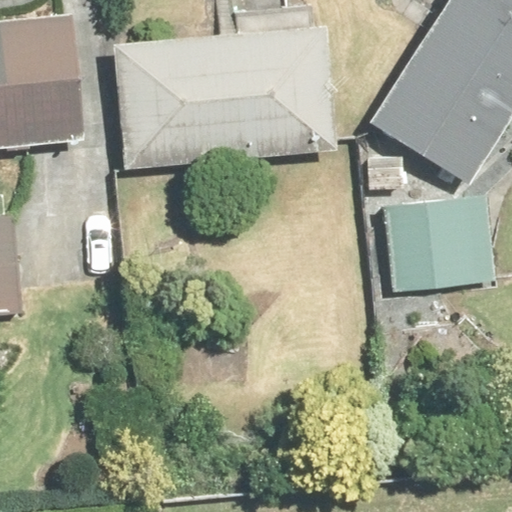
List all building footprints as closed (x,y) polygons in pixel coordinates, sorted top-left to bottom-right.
[(500,59),(406,0),(392,0),(289,162),(392,228),(500,59)] [(3,52),(0,51),(0,200),(14,199),(3,52)] [(214,72),(34,86),(45,213),(224,199),(214,72)] [(0,313),(23,312),(17,224),(0,224),(0,313)] [(406,240),(301,246),(306,340),(411,335),(406,240)]
